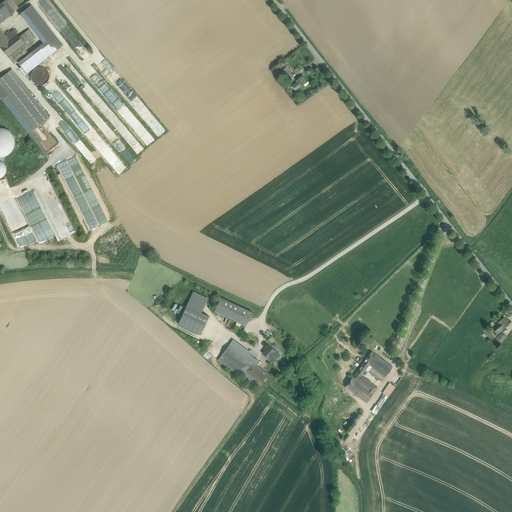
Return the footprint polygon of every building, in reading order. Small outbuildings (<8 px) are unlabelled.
[(14,12),(5,0),(1,4),(6,9),(10,15),(14,12)] [(63,46),(31,5),(23,11),(49,44),(35,55),(41,63),(63,46)] [(6,9),(0,13),(0,23),(10,15),(6,9)] [(0,46),(0,47),(9,41),(5,36),(0,29),(0,46)] [(14,30),(5,36),(9,41),(17,34),(14,30)] [(29,30),(20,37),(24,43),(27,46),(36,39),(29,30)] [(9,41),(0,47),(8,56),(24,43),(20,37),(17,34),(9,41)] [(24,43),(8,56),(11,61),(28,48),(27,46),(24,43)] [(35,55),(21,66),(27,74),(41,63),(35,55)] [(49,80),(49,76),(49,73),(47,70),(44,68),(40,67),(37,68),(34,70),(32,73),(31,77),(32,80),(34,83),(37,85),(40,86),(44,85),(47,83),(49,80)] [(12,70),(0,79),(0,80),(36,128),(49,118),(12,70)] [(301,77),(296,81),(297,82),(292,86),(295,91),(306,82),(301,77)] [(0,80),(0,85),(34,130),(36,128),(0,80)] [(87,89),(90,86),(84,80),(79,84),(83,88),(85,86),(87,89)] [(34,130),(0,85),(0,96),(28,134),(34,130)] [(0,156),(1,156),(4,156),(6,155),(10,152),(13,148),(14,143),(14,138),(12,134),(9,130),(4,127),(0,126),(0,156)] [(193,291),(186,306),(201,313),(208,299),(193,291)] [(252,313),(221,298),(214,312),(246,326),(252,313)] [(178,324),(200,335),(209,317),(201,313),(186,306),(178,324)] [(504,318),(497,323),(498,324),(501,328),(502,330),(509,325),(504,318)] [(232,328),(235,321),(229,319),(226,326),(232,328)] [(496,340),(501,344),(506,338),(501,335),(496,340)] [(249,351),(233,340),(229,345),(249,360),(252,357),(247,353),(249,351)] [(249,360),(229,345),(222,355),(246,372),(253,363),(253,362),(249,360)] [(279,355),(270,346),(263,354),(272,363),(279,355)] [(381,359),(371,352),(364,362),(369,365),(371,366),(374,361),(378,364),(381,359)] [(246,372),(222,355),(218,361),(242,378),(246,372)] [(392,367),(381,359),(378,364),(374,361),(371,366),(372,367),(371,368),(372,369),(373,368),(385,377),(392,367)] [(364,362),(352,378),(357,381),(361,376),(369,365),(364,362)] [(262,371),(253,363),(246,372),(250,375),(256,380),(262,371)] [(385,377),(373,368),(372,369),(370,372),(382,381),(385,377)] [(269,375),(262,371),(256,380),(262,384),(269,375)] [(254,382),(248,378),(250,375),(246,372),(242,378),(252,385),(254,382)] [(377,388),(361,376),(357,381),(373,393),(377,388)] [(352,378),(345,387),(366,403),(373,393),(357,381),(352,378)] [(391,383),(372,411),(375,413),(380,406),(382,408),(396,386),(391,383)]
